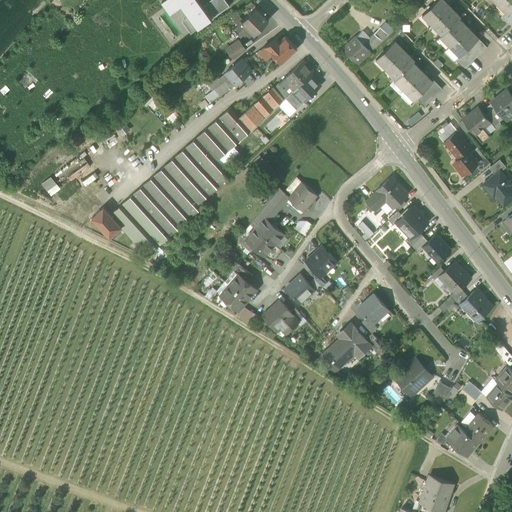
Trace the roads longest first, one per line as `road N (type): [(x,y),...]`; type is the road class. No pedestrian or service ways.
road 1 (track): [(0,191),(143,261),(496,482)]
road 2 (residential): [(451,380),(458,361),(335,214)]
road 3 (tertiary): [(398,149),(511,301)]
road 4 (tertiary): [(304,34),(398,149)]
road 5 (residential): [(398,149),(511,56)]
